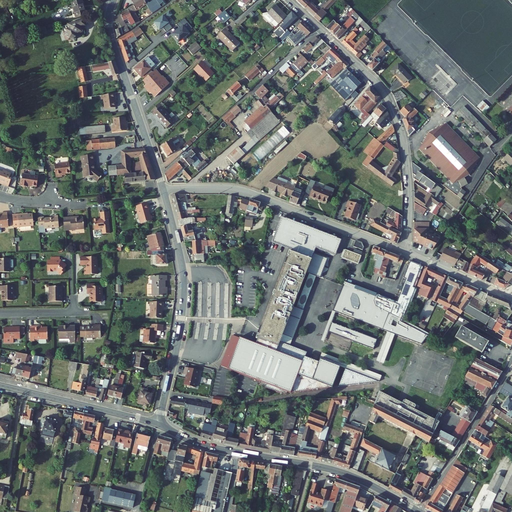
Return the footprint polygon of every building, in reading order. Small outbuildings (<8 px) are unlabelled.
[(86,15),(84,9),(85,9),(82,0),(80,0),(71,3),(76,18),(86,15)] [(134,4),(127,9),(135,23),(135,24),(136,25),(140,22),(138,18),(134,12),(146,4),(143,0),(140,0),(140,1),(134,4)] [(155,6),(151,0),(150,0),(143,0),(146,4),(152,13),(165,4),(162,0),(156,0),(158,3),(155,6)] [(225,11),(230,17),(238,11),(243,7),(236,0),(232,4),(225,11)] [(329,0),(327,3),(314,17),(319,22),(326,14),(325,13),(336,0),(329,0)] [(317,7),(311,1),(305,8),(314,17),(327,3),(324,1),(322,4),(320,3),(317,7)] [(267,13),(279,24),(282,22),(287,16),(281,11),(280,12),(274,6),(267,13)] [(124,21),(127,19),(131,26),(129,27),(131,30),(136,26),(136,25),(135,24),(135,23),(127,9),(123,12),(124,14),(121,16),(124,21)] [(346,22),(355,12),(352,9),(347,15),(348,16),(344,20),(346,22)] [(159,29),(163,27),(164,29),(166,32),(172,28),(166,19),(172,15),(169,11),(154,23),(159,29)] [(223,23),(230,17),(225,11),(223,12),(218,17),(223,23)] [(355,12),(346,22),(334,35),(338,39),(355,22),(358,25),(360,24),(363,20),(355,12)] [(117,24),(120,22),(121,24),(122,23),(123,25),(125,24),(124,21),(121,16),(120,13),(116,16),(117,24)] [(283,23),(274,32),(280,38),(282,36),(284,38),(290,32),(286,29),(293,22),(292,21),(293,21),(291,19),(290,19),(287,16),(282,22),(283,23)] [(176,24),(180,29),(172,34),(178,42),(189,34),(188,32),(192,28),(184,18),(176,24)] [(342,18),(336,24),(334,21),(332,23),(326,28),(334,35),(346,22),(344,20),(342,18)] [(61,29),(64,28),(65,31),(67,31),(67,32),(67,34),(67,36),(69,37),(70,39),(71,39),(71,41),(76,39),(75,38),(76,37),(75,34),(81,32),(81,35),(85,33),(84,29),(82,29),(81,26),(85,25),(83,20),(82,21),(81,19),(74,22),(75,23),(61,27),(61,29)] [(329,20),(323,25),(326,28),(332,23),(329,20)] [(363,20),(360,24),(367,32),(371,28),(363,20)] [(307,35),(308,35),(311,32),(311,30),(302,22),(286,37),(291,42),(291,43),(295,48),(297,45),(307,35)] [(115,30),(117,38),(129,31),(127,27),(122,29),(122,30),(121,28),(115,30)] [(139,27),(118,39),(126,63),(132,59),(135,57),(130,44),(137,40),(135,37),(143,33),(139,27)] [(217,36),(232,51),(240,43),(228,31),(229,30),(226,27),(217,36)] [(354,45),(350,41),(356,35),(354,33),(358,30),(356,28),(342,43),(350,50),(354,45)] [(360,52),(364,48),(362,46),(368,39),(364,35),(354,45),(350,50),(358,59),(363,54),(360,52)] [(318,37),(316,36),(309,43),(300,50),(302,53),(304,51),(306,54),(311,49),(314,51),(318,47),(324,42),(318,37)] [(374,59),(387,45),(383,41),(379,46),(374,50),(375,51),(371,56),(374,59)] [(193,55),(201,48),(196,42),(188,49),(193,55)] [(372,71),(382,60),(380,58),(390,48),(387,45),(374,59),(367,66),(372,71)] [(322,51),(325,54),(332,49),(328,46),(322,51)] [(340,56),(332,49),(325,54),(315,64),(312,66),(314,69),(317,66),(318,67),(321,64),(321,65),(323,63),(322,62),(329,57),(333,60),(335,59),(336,60),(340,56)] [(307,61),(302,56),(294,64),(293,63),(290,66),(297,73),(301,77),(304,74),(299,69),(307,61)] [(327,74),(332,79),(343,68),(345,69),(349,65),(340,56),(336,60),(331,64),(334,67),(331,69),(328,66),(324,70),(327,74)] [(374,59),(371,56),(364,64),(367,66),(374,59)] [(145,61),(151,68),(154,65),(148,59),(145,61)] [(145,61),(144,61),(135,69),(141,77),(151,69),(151,68),(145,61)] [(200,75),(206,81),(214,73),(210,68),(209,69),(202,61),(193,69),(199,75),(200,75)] [(114,62),(95,65),(96,71),(110,68),(113,76),(119,75),(114,62)] [(55,68),(54,63),(47,65),(48,72),(58,71),(57,67),(55,68)] [(279,70),(283,73),(287,70),(293,77),(297,73),(286,63),(279,70)] [(250,81),(260,71),(261,72),(263,70),(258,64),(245,76),(250,81)] [(394,75),(396,74),(401,81),(408,74),(398,64),(390,71),(394,75)] [(345,101),(360,84),(346,69),(329,85),(345,101)] [(162,76),(161,77),(155,70),(143,81),(147,84),(144,86),(146,88),(146,89),(150,94),(152,92),(156,96),(170,83),(162,76)] [(321,73),(322,75),(314,82),(316,84),(327,74),(324,70),(323,71),(321,73)] [(241,86),(237,82),(229,89),(233,94),(241,86)] [(262,109),(245,123),(251,130),(256,136),(241,150),(238,146),(227,157),(234,164),(260,140),(280,122),(270,110),(280,100),(275,94),(268,100),(264,96),(269,91),(263,85),(255,94),(259,97),(256,100),(257,102),(256,103),(262,109)] [(367,113),(377,103),(376,102),(380,97),(370,86),(353,105),(357,108),(360,111),(357,114),(364,121),(370,115),(367,113)] [(88,97),(86,87),(79,88),(80,98),(88,97)] [(236,97),(233,94),(229,89),(227,91),(237,102),(243,97),(240,94),(236,97)] [(400,91),(393,95),(396,102),(407,97),(400,91)] [(116,107),(115,98),(116,98),(115,94),(101,96),(102,100),(103,99),(105,109),(116,107)] [(477,106),(483,113),(489,107),(483,101),(477,106)] [(169,115),(161,107),(162,106),(159,103),(151,111),(154,113),(153,114),(166,128),(174,121),(172,118),(174,116),(172,113),(169,115)] [(377,121),(386,110),(380,104),(370,115),(364,121),(368,123),(373,118),(377,121)] [(405,117),(412,110),(407,104),(400,111),(405,117)] [(236,117),(235,116),(241,110),(237,105),(222,119),(227,124),(231,120),(232,120),(236,117)] [(481,138),(488,131),(468,111),(463,106),(457,113),(481,138)] [(329,118),(336,124),(345,114),(339,108),(329,118)] [(402,120),(407,132),(409,137),(415,131),(412,128),(414,126),(411,124),(414,122),(411,119),(418,112),(414,108),(412,110),(405,117),(402,120)] [(378,128),(389,116),(387,110),(374,125),(378,128)] [(112,125),(113,132),(128,130),(127,124),(126,124),(125,117),(113,119),(114,124),(111,124),(111,125),(112,125)] [(384,128),(386,130),(392,125),(391,121),(384,128)] [(248,133),(251,130),(245,123),(242,126),(248,133)] [(420,149),(448,178),(443,185),(461,199),(466,192),(462,189),(461,187),(468,184),(464,177),(469,174),(479,158),(445,124),(429,133),(420,149)] [(386,139),(394,131),(392,125),(376,140),(384,146),(389,151),(394,153),(399,156),(399,150),(395,149),(384,140),(386,139)] [(80,135),(105,133),(104,126),(80,128),(80,135)] [(283,126),(252,155),(259,162),(290,133),(283,126)] [(483,141),(490,134),(488,131),(481,138),(483,141)] [(496,141),(490,134),(483,141),(490,147),(496,141)] [(161,146),(167,157),(177,151),(174,145),(172,143),(178,139),(176,136),(173,137),(174,138),(161,146)] [(183,152),(198,138),(196,136),(194,138),(194,137),(190,141),(189,140),(180,149),(183,152)] [(103,147),(103,149),(116,148),(116,146),(120,146),(120,138),(92,141),(93,148),(103,147)] [(363,152),(369,156),(373,159),(384,146),(376,140),(374,138),(363,152)] [(396,147),(386,139),(384,140),(395,149),(396,147)] [(93,148),(92,141),(85,141),(86,150),(103,149),(103,147),(93,148)] [(199,160),(195,155),(196,155),(200,151),(195,146),(182,158),(189,165),(190,166),(192,164),(199,172),(212,161),(208,157),(209,155),(207,153),(201,158),(204,161),(200,164),(198,162),(199,160)] [(122,166),(108,166),(109,176),(124,174),(124,183),(155,180),(144,149),(121,150),(122,166)] [(503,158),(511,167),(511,151),(511,150),(503,158)] [(93,153),(81,155),(82,161),(84,176),(88,175),(89,174),(97,180),(101,174),(94,168),(93,160),(94,159),(93,153)] [(367,167),(371,162),(373,159),(369,156),(362,164),(367,167)] [(182,158),(177,163),(182,168),(184,170),(189,165),(182,158)] [(371,162),(367,167),(392,186),(396,181),(390,177),(400,162),(394,158),(389,165),(385,172),(380,169),(371,162)] [(300,174),(312,179),(316,167),(304,162),(300,174)] [(419,182),(419,181),(429,188),(426,191),(429,193),(432,195),(436,191),(439,193),(441,189),(437,185),(437,184),(435,182),(434,183),(423,175),(419,172),(421,171),(424,173),(425,172),(412,162),(413,173),(416,176),(414,179),(419,182)] [(71,173),(69,163),(55,165),(56,177),(62,177),(62,175),(62,174),(65,174),(71,173)] [(167,182),(176,174),(182,168),(177,163),(165,174),(167,182)] [(192,178),(184,170),(182,168),(176,174),(179,177),(183,173),(189,181),(192,178)] [(2,172),(0,171),(0,182),(1,183),(1,184),(8,187),(11,179),(9,178),(11,174),(3,170),(2,172)] [(30,176),(23,174),(21,187),(22,187),(22,188),(24,189),(25,187),(27,188),(27,186),(36,187),(38,178),(29,176),(30,176)] [(282,195),(287,197),(288,195),(291,196),(295,187),(287,184),(288,181),(278,177),(277,180),(273,178),(265,186),(273,189),(272,191),(277,193),(277,191),(283,193),(282,195)] [(297,205),(302,191),(298,189),(300,185),(303,187),(304,185),(302,184),(297,181),(295,187),(291,196),(289,202),(297,205)] [(310,196),(326,203),(330,192),(314,186),(310,196)] [(424,201),(415,194),(414,201),(422,206),(427,209),(430,203),(431,201),(437,205),(432,213),(436,215),(438,213),(437,212),(440,207),(443,204),(440,202),(437,199),(435,197),(434,196),(432,195),(429,193),(424,201)] [(187,194),(172,195),(174,205),(180,203),(180,204),(186,203),(186,204),(194,202),(194,200),(194,198),(188,200),(187,194)] [(228,195),(226,213),(234,214),(235,207),(237,207),(237,203),(234,202),(235,196),(228,195)] [(505,195),(496,205),(500,208),(507,201),(509,199),(505,195)] [(250,201),(242,199),(239,208),(257,214),(258,210),(261,211),(263,205),(260,204),(261,203),(250,200),(250,201)] [(355,220),(361,205),(348,200),(346,207),(348,208),(345,217),(355,220)] [(511,204),(510,203),(507,201),(500,208),(508,216),(510,214),(511,211),(511,204)] [(149,210),(147,203),(141,205),(141,204),(137,205),(138,209),(137,209),(138,214),(139,213),(142,223),(151,221),(150,220),(152,219),(151,215),(149,216),(148,211),(149,210)] [(186,203),(180,204),(180,203),(174,205),(176,213),(187,211),(188,210),(187,208),(186,204),(186,203)] [(423,216),(426,210),(415,203),(414,211),(423,216)] [(401,234),(402,216),(388,207),(385,212),(395,218),(394,224),(382,218),(380,223),(401,234)] [(492,214),(486,209),(482,214),(488,219),(492,214)] [(188,214),(187,211),(176,213),(178,220),(189,218),(188,214)] [(101,236),(102,234),(110,233),(108,212),(101,213),(101,220),(99,220),(98,219),(93,220),(95,235),(96,236),(101,236)] [(0,232),(2,233),(1,228),(9,227),(7,213),(0,214),(0,216),(0,215),(0,232)] [(12,215),(14,228),(34,226),(33,214),(25,215),(25,214),(12,215)] [(53,217),(44,218),(44,217),(38,218),(39,233),(45,232),(45,228),(59,227),(58,216),(53,216),(53,217)] [(77,217),(63,218),(64,231),(84,229),(84,228),(84,220),(83,218),(77,218),(77,217)] [(294,237),(302,240),(297,254),(302,256),(304,250),(313,253),(315,248),(316,249),(319,243),(328,246),(326,252),(335,255),(341,239),(282,217),(272,243),(291,250),(292,247),(290,247),(294,237)] [(496,224),(511,235),(511,233),(511,226),(501,217),(496,224)] [(392,236),(390,241),(397,244),(401,234),(380,223),(373,219),(370,225),(383,232),(381,238),(386,239),(388,234),(392,236)] [(429,222),(414,222),(413,241),(424,241),(424,246),(433,250),(440,239),(426,233),(426,229),(429,229),(429,222)] [(195,241),(191,225),(180,227),(184,242),(192,241),(195,241)] [(213,238),(197,238),(194,225),(191,225),(195,241),(208,241),(213,241),(213,238)] [(147,236),(151,251),(164,251),(163,246),(164,245),(160,232),(147,236)] [(272,295),(274,295),(257,337),(256,337),(254,342),(256,342),(255,345),(239,338),(227,374),(260,385),(259,389),(282,397),(288,396),(288,394),(291,395),(333,388),(341,367),(320,359),(319,362),(306,357),(308,352),(280,342),(283,335),(293,338),(293,339),(304,311),(293,306),(306,272),(320,278),(327,258),(304,250),(302,256),(297,254),(302,240),(294,237),(290,247),(292,247),(290,252),(289,251),(287,256),(289,256),(276,291),(274,290),(272,295)] [(201,258),(201,254),(204,254),(204,246),(208,246),(208,241),(195,241),(192,241),(193,258),(201,258)] [(360,244),(354,242),(352,248),(361,251),(362,248),(360,244)] [(375,268),(380,269),(385,251),(374,247),(372,252),(376,254),(374,259),(377,260),(375,268)] [(459,258),(461,255),(456,251),(455,252),(446,247),(440,256),(455,265),(456,263),(459,258)] [(342,258),(358,264),(361,256),(345,249),(342,258)] [(147,255),(152,255),(153,265),(166,265),(166,255),(164,255),(164,251),(151,251),(147,251),(147,255)] [(385,251),(380,269),(380,271),(385,272),(389,259),(398,262),(400,257),(385,251)] [(477,268),(481,263),(486,266),(489,261),(478,253),(470,264),(472,265),(477,268)] [(60,260),(59,257),(50,258),(50,260),(47,260),(47,270),(48,270),(49,271),(51,271),(52,271),(57,271),(62,275),(66,270),(64,269),(67,266),(63,263),(60,263),(60,260)] [(9,260),(9,259),(0,258),(0,272),(10,272),(9,268),(9,260)] [(98,275),(98,258),(81,258),(81,265),(87,265),(87,268),(85,268),(85,275),(98,275)] [(462,265),(460,270),(468,274),(472,265),(470,264),(459,258),(456,263),(458,264),(458,263),(462,265)] [(511,273),(511,268),(507,265),(505,267),(503,265),(504,264),(499,260),(496,265),(503,270),(511,274),(511,273)] [(423,266),(411,261),(404,278),(406,279),(403,288),(404,288),(403,291),(402,290),(398,302),(345,281),(333,311),(421,345),(429,333),(404,320),(417,289),(415,288),(423,266)] [(486,266),(500,276),(501,273),(503,270),(496,265),(489,261),(486,266)] [(468,274),(482,280),(486,273),(477,268),(472,265),(468,274)] [(448,277),(425,267),(418,286),(420,287),(418,293),(424,296),(428,298),(433,286),(437,288),(432,300),(437,303),(440,296),(445,283),(448,277)] [(501,281),(505,283),(509,285),(510,286),(511,283),(511,273),(511,274),(503,270),(501,273),(505,275),(501,281)] [(309,274),(296,308),(303,310),(316,276),(309,274)] [(154,295),(154,296),(161,296),(161,297),(163,297),(163,296),(167,296),(167,290),(165,290),(165,287),(165,281),(166,281),(166,276),(151,276),(151,281),(148,281),(148,284),(148,285),(148,294),(149,295),(154,295)] [(485,281),(502,289),(505,289),(509,285),(505,283),(501,281),(498,280),(498,279),(491,276),(488,281),(486,280),(485,281)] [(454,287),(447,300),(440,296),(437,303),(448,308),(449,309),(453,302),(460,289),(463,284),(448,277),(445,283),(454,287)] [(463,311),(468,305),(473,298),(478,290),(463,284),(460,289),(464,291),(469,293),(459,306),(457,304),(453,302),(449,309),(448,308),(444,317),(454,323),(459,316),(463,311)] [(96,285),(88,285),(88,294),(90,294),(92,294),(92,297),(90,297),(90,303),(103,303),(102,286),(96,286),(96,285)] [(13,301),(13,286),(0,286),(0,291),(2,291),(2,301),(13,301)] [(61,286),(49,287),(49,294),(49,302),(61,302),(61,294),(61,286)] [(437,288),(433,286),(428,298),(432,300),(437,288)] [(457,304),(464,291),(460,289),(453,302),(457,304)] [(487,295),(478,290),(473,298),(468,305),(481,312),(485,304),(484,303),(484,302),(490,304),(491,301),(510,309),(511,305),(510,302),(488,293),(487,295)] [(161,307),(163,307),(164,303),(150,302),(150,307),(151,307),(150,319),(161,319),(162,311),(161,311),(161,307)] [(493,331),(503,336),(501,341),(511,347),(511,343),(511,332),(505,330),(506,327),(496,321),(492,319),(481,312),(468,305),(463,311),(486,325),(487,322),(489,323),(487,327),(491,330),(493,326),(495,327),(493,331)] [(333,311),(322,341),(325,342),(336,312),(333,311)] [(454,323),(461,327),(465,320),(459,316),(454,323)] [(505,330),(511,332),(511,321),(507,320),(506,321),(499,317),(496,321),(506,327),(505,330)] [(332,322),(328,332),(374,349),(376,345),(374,345),(375,343),(376,344),(378,339),(332,322)] [(143,342),(154,343),(154,338),(155,335),(157,335),(157,331),(163,331),(164,325),(152,324),(151,330),(144,330),(143,335),(140,335),(139,341),(143,342)] [(93,326),(86,327),(86,338),(100,338),(100,325),(93,325),(93,326)] [(58,339),(70,339),(70,342),(75,342),(75,326),(71,327),(71,326),(58,326),(58,339)] [(20,328),(20,327),(13,327),(13,328),(10,328),(10,327),(4,328),(4,342),(14,342),(14,338),(20,338),(20,334),(20,328)] [(35,339),(48,339),(47,328),(39,328),(39,327),(30,327),(30,341),(35,341),(35,339)] [(455,337),(482,353),(488,342),(461,327),(455,337)] [(384,364),(395,334),(388,332),(377,361),(384,364)] [(221,371),(227,374),(239,338),(233,336),(221,371)] [(137,352),(134,367),(144,369),(146,358),(152,359),(153,355),(137,352)] [(22,377),(28,355),(16,353),(15,359),(21,360),(19,365),(18,365),(17,369),(13,368),(11,374),(22,377)] [(322,353),(320,359),(380,382),(382,376),(322,353)] [(30,355),(28,355),(22,377),(29,379),(33,364),(28,363),(30,355)] [(33,363),(42,364),(43,357),(34,356),(33,363)] [(465,377),(491,390),(502,372),(476,358),(465,377)] [(68,370),(76,371),(78,363),(69,362),(68,370)] [(74,382),(72,389),(84,392),(86,382),(89,370),(90,365),(85,364),(83,374),(82,374),(80,384),(74,382)] [(195,388),(199,371),(185,367),(183,374),(186,375),(184,385),(195,388)] [(345,369),(338,387),(380,382),(345,369)] [(107,396),(114,397),(117,387),(118,383),(121,375),(121,374),(117,373),(116,380),(115,380),(113,386),(110,386),(107,396)] [(462,382),(484,393),(482,395),(486,398),(491,390),(465,377),(462,381),(462,382)] [(99,399),(104,401),(110,380),(105,379),(102,387),(99,386),(97,395),(100,396),(99,399)] [(501,388),(511,395),(511,386),(505,382),(501,388)] [(95,386),(95,388),(88,386),(86,395),(96,398),(97,395),(99,386),(96,385),(96,387),(95,386)] [(117,387),(114,397),(121,399),(124,389),(117,387)] [(508,397),(501,408),(508,412),(506,415),(511,418),(511,415),(511,395),(501,388),(499,391),(508,397)] [(142,389),(138,403),(146,405),(146,404),(150,405),(152,399),(151,398),(152,395),(147,393),(147,391),(146,391),(147,390),(142,389)] [(376,416),(408,432),(415,436),(428,442),(429,443),(430,441),(433,435),(436,429),(439,423),(413,409),(415,405),(404,400),(402,404),(379,392),(377,398),(375,401),(373,407),(371,413),(372,414),(368,421),(372,423),(376,416)] [(223,398),(214,397),(213,403),(222,405),(223,401),(223,398)] [(169,404),(185,407),(186,401),(170,398),(169,404)] [(333,415),(336,404),(341,404),(341,400),(347,400),(347,399),(338,398),(332,398),(327,414),(333,415)] [(212,405),(186,401),(185,407),(185,409),(189,409),(188,413),(203,416),(204,412),(210,414),(212,405)] [(471,423),(479,410),(473,407),(457,401),(456,403),(464,408),(459,416),(462,419),(471,423)] [(34,417),(36,409),(35,408),(35,406),(32,405),(32,407),(30,407),(29,411),(25,410),(24,415),(34,417)] [(490,405),(483,416),(490,420),(494,414),(511,425),(511,422),(511,418),(506,415),(490,405)] [(71,418),(73,412),(64,410),(62,416),(71,418)] [(82,428),(84,413),(75,411),(74,417),(76,418),(76,419),(77,420),(77,422),(79,422),(78,427),(82,428)] [(55,427),(57,416),(45,413),(45,415),(37,413),(35,421),(43,423),(42,424),(55,427)] [(95,416),(84,413),(82,428),(82,432),(92,434),(93,429),(88,427),(89,421),(94,422),(95,416)] [(298,457),(315,460),(318,449),(312,448),(306,447),(310,429),(316,431),(321,433),(326,419),(310,413),(303,435),(299,451),(298,451),(298,457)] [(332,417),(333,415),(327,414),(326,419),(321,433),(319,439),(321,439),(325,440),(325,438),(332,417)] [(284,437),(282,444),(279,454),(298,457),(298,451),(299,451),(303,435),(298,434),(298,435),(292,433),(296,418),(287,415),(282,433),(281,436),(284,437)] [(14,432),(17,421),(0,416),(0,429),(4,431),(4,433),(10,435),(11,432),(14,432)] [(486,426),(490,420),(483,416),(475,430),(486,436),(490,429),(486,426)] [(451,436),(460,441),(471,423),(462,419),(451,436)] [(99,450),(104,424),(98,423),(96,433),(97,433),(96,440),(93,439),(92,443),(97,445),(97,447),(96,449),(99,450)] [(228,431),(224,444),(237,447),(239,441),(231,439),(235,424),(230,423),(228,431)] [(204,424),(200,437),(212,441),(216,427),(204,424)] [(350,467),(352,468),(358,453),(355,452),(363,430),(350,425),(347,432),(349,432),(355,434),(347,457),(341,454),(340,457),(335,455),(332,464),(349,470),(350,467)] [(228,431),(216,427),(212,441),(224,444),(228,431)] [(80,428),(76,428),(75,429),(74,428),(74,430),(75,430),(75,432),(73,443),(78,444),(81,431),(80,428)] [(112,440),(114,440),(116,434),(114,433),(114,430),(106,428),(103,439),(112,440)] [(237,447),(250,450),(253,438),(255,429),(250,428),(248,428),(246,442),(239,441),(237,447)] [(127,431),(118,429),(117,434),(116,438),(120,439),(119,442),(124,443),(123,446),(130,447),(133,434),(129,433),(126,432),(127,431)] [(439,439),(449,445),(447,448),(452,452),(460,441),(451,436),(436,429),(433,435),(437,437),(440,438),(439,439)] [(270,453),(270,452),(272,442),(273,435),(274,431),(268,430),(267,435),(266,442),(262,441),(260,451),(270,453)] [(486,436),(475,430),(472,435),(483,441),(485,437),(486,436)] [(316,431),(312,448),(318,449),(321,439),(319,439),(321,433),(316,431)] [(408,432),(396,456),(397,456),(389,472),(395,475),(396,473),(401,464),(406,454),(415,436),(408,432)] [(146,451),(150,437),(137,434),(131,457),(135,458),(138,448),(146,451)] [(468,440),(480,447),(483,441),(472,435),(468,440)] [(159,436),(154,454),(160,455),(161,451),(168,453),(170,444),(172,439),(159,436)] [(482,456),(489,460),(498,445),(485,437),(483,441),(480,447),(485,451),(482,456)] [(253,438),(250,450),(256,451),(258,440),(258,439),(253,438)] [(321,439),(318,449),(315,460),(317,460),(321,461),(322,454),(321,453),(326,440),(325,440),(321,439)] [(368,461),(389,472),(397,456),(396,456),(363,439),(360,446),(373,453),(378,455),(376,459),(371,457),(368,461)] [(279,454),(282,444),(272,442),(270,452),(279,454)] [(328,463),(332,464),(335,455),(336,453),(339,444),(334,443),(334,446),(331,456),(322,454),(321,461),(328,463)] [(187,446),(179,444),(176,459),(180,460),(178,470),(174,469),(173,474),(181,476),(182,470),(183,463),(186,451),(187,446)] [(187,472),(199,475),(204,453),(191,446),(190,452),(191,452),(190,455),(194,456),(194,457),(194,460),(189,459),(187,464),(183,463),(182,470),(187,472)] [(357,472),(364,452),(359,449),(358,453),(352,468),(352,469),(357,472)] [(436,457),(424,451),(423,453),(434,459),(436,457)] [(213,475),(214,470),(211,469),(208,468),(210,461),(212,461),(212,464),(215,465),(217,464),(218,455),(205,452),(201,471),(213,475)] [(405,466),(410,455),(406,454),(401,464),(405,466)] [(433,465),(441,469),(446,462),(436,457),(434,459),(436,460),(433,465)] [(250,461),(240,459),(236,481),(244,482),(244,479),(243,479),(245,467),(249,468),(250,461)] [(266,464),(255,461),(254,468),(265,470),(266,464)] [(459,465),(455,462),(452,466),(464,473),(467,469),(459,465)] [(511,495),(511,463),(511,464),(507,473),(499,489),(506,492),(511,495)] [(281,476),(282,466),(276,465),(274,479),(272,493),(274,494),(279,494),(280,486),(277,485),(278,476),(281,476)] [(427,490),(435,474),(433,473),(434,470),(439,473),(441,469),(433,465),(421,486),(422,487),(427,490)] [(452,466),(440,486),(439,485),(425,508),(431,511),(442,511),(445,507),(436,503),(439,498),(445,489),(452,493),(453,493),(456,487),(458,483),(464,473),(452,466)] [(499,489),(507,473),(497,468),(495,473),(491,471),(483,488),(490,492),(482,509),(486,511),(488,511),(493,503),(499,489)] [(192,511),(198,511),(222,511),(232,473),(215,469),(215,470),(214,470),(213,475),(201,471),(192,511)] [(302,478),(305,478),(307,471),(297,469),(289,504),(292,505),(295,493),(299,493),(302,478)] [(388,488),(401,495),(404,489),(405,488),(399,485),(399,486),(396,485),(401,476),(396,473),(395,475),(388,488)] [(419,473),(415,482),(420,484),(424,475),(419,473)] [(347,483),(335,479),(332,491),(329,500),(335,503),(338,491),(340,487),(341,488),(345,489),(347,483)] [(0,495),(7,497),(9,484),(4,483),(4,484),(0,483),(0,495)] [(329,500),(332,491),(322,489),(321,493),(317,493),(319,484),(314,483),(309,503),(314,504),(314,503),(317,504),(318,506),(321,506),(323,505),(324,499),(329,500)] [(339,511),(343,511),(352,485),(347,483),(345,489),(347,490),(339,511)] [(416,483),(411,492),(404,489),(401,495),(414,502),(422,487),(421,486),(416,483)] [(353,506),(357,494),(359,487),(352,485),(343,511),(350,511),(352,509),(353,506)] [(85,488),(77,487),(75,494),(78,495),(74,511),(77,511),(86,511),(88,508),(86,508),(88,503),(89,503),(90,497),(83,496),(85,488)] [(102,501),(133,508),(136,495),(111,490),(112,489),(105,487),(102,501)] [(427,490),(422,487),(414,502),(418,504),(420,504),(422,500),(428,491),(427,490)] [(447,503),(452,494),(452,493),(445,489),(439,498),(447,503)] [(492,511),(493,510),(498,511),(505,511),(507,509),(503,508),(503,504),(501,503),(506,492),(499,489),(493,503),(488,511),(492,511)] [(353,506),(363,510),(367,500),(360,497),(361,496),(357,494),(353,506)] [(457,495),(448,511),(447,511),(446,511),(459,511),(458,511),(456,510),(463,498),(457,495)] [(385,511),(391,503),(376,496),(372,504),(379,508),(381,509),(379,511),(385,511)] [(331,511),(335,503),(329,500),(325,511),(326,511),(331,511)]
